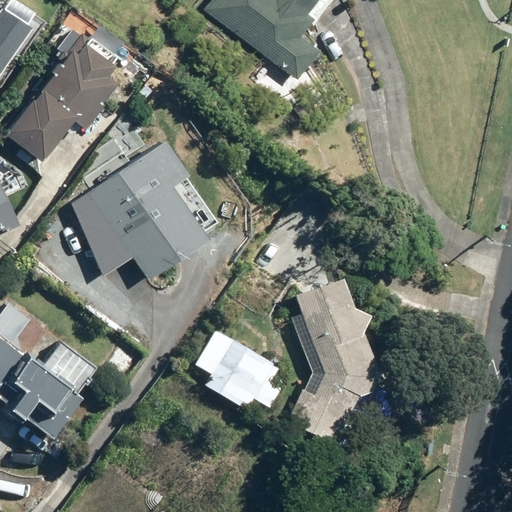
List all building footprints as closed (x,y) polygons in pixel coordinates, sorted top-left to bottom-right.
[(0,70),(34,18),(4,0),(3,0),(0,5),(0,70)] [(209,0),(202,10),(294,80),(315,54),(296,39),(326,0),(209,0)] [(111,67),(72,38),(1,133),(38,161),(69,119),(82,129),(115,85),(104,76),(111,67)] [(165,144),(64,203),(104,272),(130,256),(143,278),(204,243),(169,184),(183,176),(165,144)] [(0,230),(15,223),(0,190),(0,230)] [(374,376),(357,330),(363,313),(348,307),(337,278),(292,296),(299,314),(289,318),(309,368),(289,414),(302,419),(298,429),(331,443),(352,394),(362,394),(374,376)] [(0,400),(3,403),(0,406),(0,407),(47,441),(78,398),(73,394),(92,366),(4,303),(0,308),(0,400)] [(275,366),(213,330),(194,364),(209,373),(202,386),(241,409),(247,398),(266,409),(279,387),(267,380),(275,366)]
